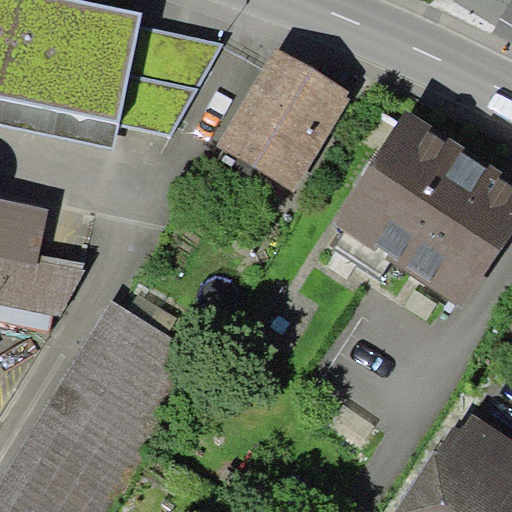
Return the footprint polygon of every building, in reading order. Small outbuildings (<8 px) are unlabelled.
[(0,0),(0,98),(119,123),(119,125),(171,137),(220,42),(139,25),(142,11),(87,0),(0,0)] [(354,94),(276,47),(216,144),(294,191),(354,94)] [(119,123),(0,98),(0,123),(114,148),(119,125),(119,123)] [(511,232),(511,177),(408,109),(333,221),(462,307),(511,232)] [(50,209),(0,198),(0,255),(38,264),(40,254),(50,209)] [(85,263),(40,254),(38,264),(0,255),(0,302),(62,315),(82,281),(85,263)] [(0,511),(106,511),(202,356),(111,300),(0,480),(0,511)] [(511,511),(511,438),(472,412),(461,427),(455,424),(437,449),(435,447),(392,511),(511,511)]
